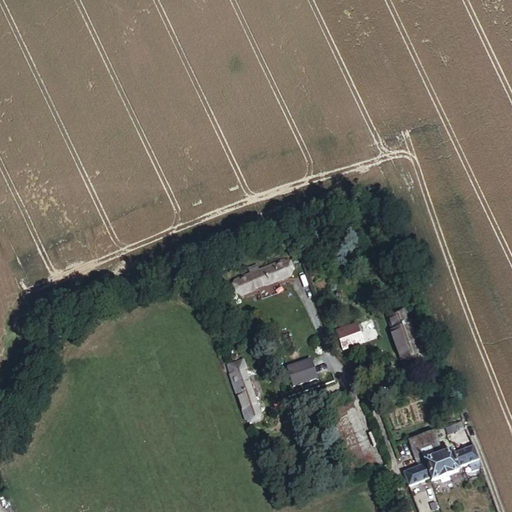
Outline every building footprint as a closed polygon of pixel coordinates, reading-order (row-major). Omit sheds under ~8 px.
[(258,284),(262,298),(312,282),(307,267),(258,284)] [(403,318),(386,324),(401,364),(418,358),(403,318)] [(341,359),(378,343),(371,325),(334,340),(341,359)] [(418,358),(401,364),(405,375),(422,369),(418,358)] [(239,415),(255,411),(245,361),(229,364),(239,415)] [(261,368),(248,372),(251,382),(264,377),(261,368)] [(266,423),(278,419),(264,377),(251,382),(266,423)] [(450,402),(458,399),(453,385),(444,387),(450,402)] [(415,403),(423,400),(421,393),(420,394),(412,396),(415,403)] [(408,444),(414,464),(417,463),(419,470),(424,469),(423,464),(442,457),(435,436),(408,444)] [(0,465),(0,466),(15,461),(9,443),(1,446),(3,450),(0,451),(0,465)] [(460,476),(458,470),(474,465),(475,469),(483,466),(478,450),(453,458),(452,454),(442,457),(423,464),(424,469),(419,470),(401,476),(406,489),(430,481),(431,485),(460,476)]
